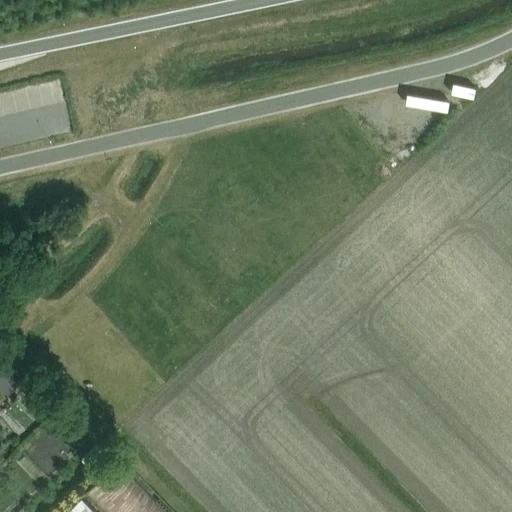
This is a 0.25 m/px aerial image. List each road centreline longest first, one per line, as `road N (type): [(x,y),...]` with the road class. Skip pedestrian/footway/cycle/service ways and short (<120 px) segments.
road 1 (unclassified): [(0,168),(453,66),(511,40)]
road 2 (trunk): [(0,56),(278,0)]
